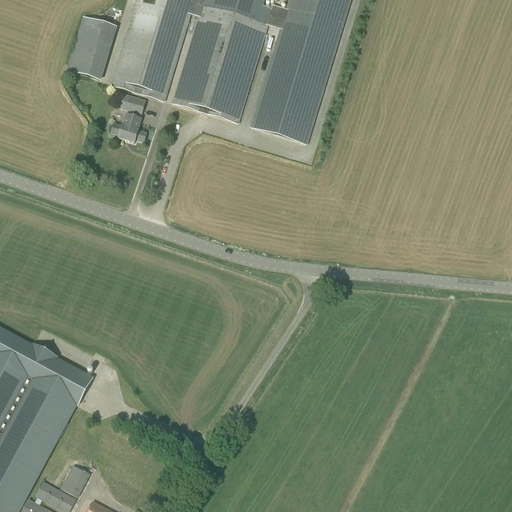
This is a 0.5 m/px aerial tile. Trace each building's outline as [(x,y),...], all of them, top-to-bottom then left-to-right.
[(138,0),(112,87),(125,91),(164,102),(190,16),(194,4),(195,0),(138,0)] [(173,106),(198,114),(238,126),(270,18),(283,21),(286,11),(275,8),(276,0),(203,0),(202,7),(194,4),(190,16),(199,19),(173,106)] [(289,0),(286,11),(283,21),(250,130),(307,147),(350,0),(289,0)] [(100,83),(103,75),(69,65),(66,73),(100,83)] [(106,76),(104,84),(111,86),(113,79),(106,76)] [(141,117),(145,103),(131,99),(127,113),(141,117)] [(137,133),(140,124),(127,120),(125,129),(114,126),(111,136),(119,138),(118,141),(135,146),(136,142),(144,145),(147,135),(137,133)] [(0,511),(18,511),(76,406),(78,407),(92,380),(56,360),(57,359),(34,346),(33,348),(0,330),(0,511)] [(63,491),(81,499),(92,475),(74,466),(63,491)] [(58,511),(70,511),(76,501),(43,483),(35,499),(58,511)] [(48,511),(28,501),(22,511),(48,511)]
